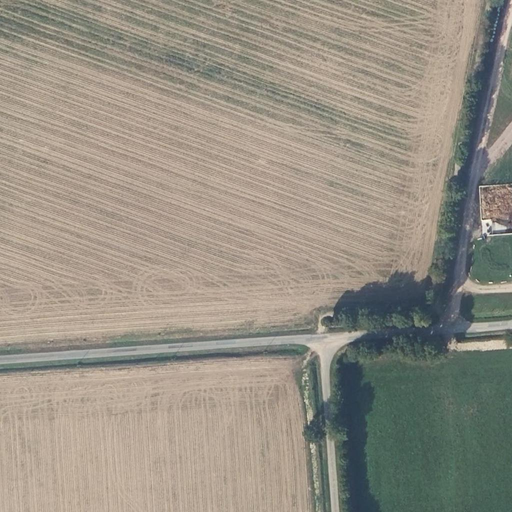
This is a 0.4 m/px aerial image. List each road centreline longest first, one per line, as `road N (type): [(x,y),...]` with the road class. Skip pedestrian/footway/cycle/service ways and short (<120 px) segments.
road 1 (unclassified): [(322,338),(0,359)]
road 2 (unclassified): [(511,325),(322,338)]
road 3 (unclassified): [(322,338),(335,511)]
